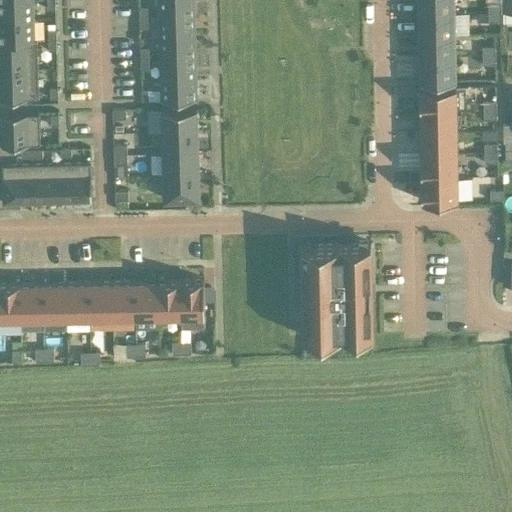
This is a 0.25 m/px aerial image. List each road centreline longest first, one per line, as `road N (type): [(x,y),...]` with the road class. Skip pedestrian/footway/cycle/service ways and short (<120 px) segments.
road 1 (residential): [(384,221),(0,226)]
road 2 (residential): [(511,318),(480,318),(479,220),(384,221)]
road 3 (residential): [(379,0),(384,221)]
